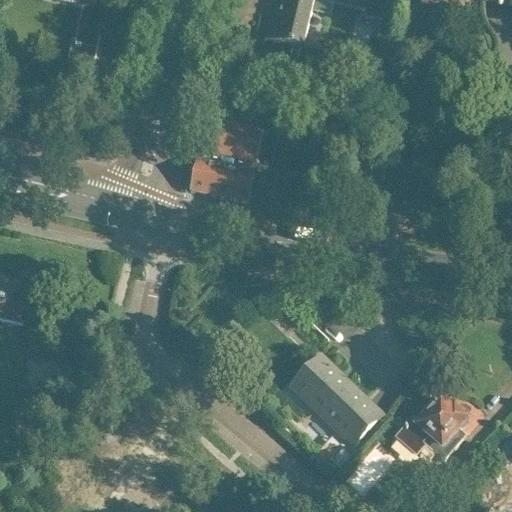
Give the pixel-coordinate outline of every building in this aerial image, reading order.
[(46,0),(83,8),(78,29),(89,31),(85,48),(97,50),(98,44),(106,13),(108,0),(106,0),(107,1),(101,0),(46,0)] [(270,18),(265,41),(304,50),(312,13),(315,1),(315,0),(284,0),(279,21),(270,18)] [(346,0),(344,7),(365,12),(363,18),(386,23),(390,0),(346,0)] [(511,0),(423,0),(423,3),(462,8),(462,0),(479,0),(482,0),(482,1),(511,4),(511,0)] [(72,45),(66,70),(91,76),(97,50),(85,48),(72,45)] [(190,193),(191,193),(249,205),(250,197),(263,134),(263,133),(218,124),(216,133),(207,131),(205,135),(191,160),(196,163),(190,193)] [(0,290),(0,321),(27,328),(34,298),(0,290)] [(293,389),(353,447),(382,418),(321,360),(293,389)] [(444,464),(467,439),(466,438),(464,440),(457,433),(459,431),(463,431),(467,426),(467,422),(468,421),(455,410),(453,412),(440,401),(418,427),(412,422),(399,437),(418,454),(425,447),(444,464)] [(320,459),(344,468),(350,451),(327,442),(320,459)] [(71,510),(67,511),(149,511),(136,500),(145,489),(142,482),(112,457),(101,470),(98,468),(61,502),(71,510)] [(429,464),(396,498),(410,511),(415,511),(425,502),(423,500),(444,479),(429,464)]
